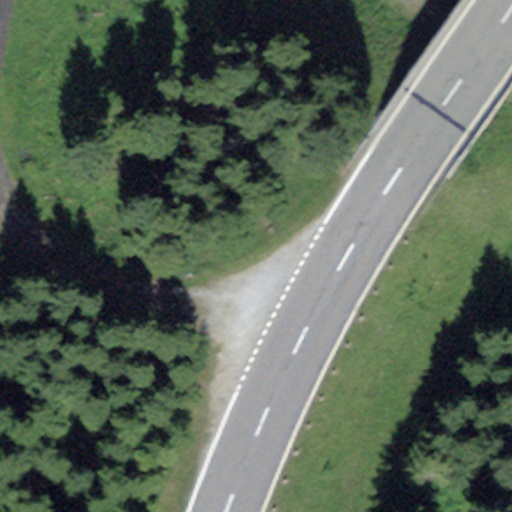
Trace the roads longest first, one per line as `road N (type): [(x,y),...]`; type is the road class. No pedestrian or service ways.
road 1 (primary): [(407,162),(341,262),(264,406),(226,511)]
road 2 (track): [(318,306),(150,298),(80,282),(25,249),(0,212)]
road 3 (primary): [(407,162),(511,8)]
road 4 (track): [(511,71),(413,0)]
